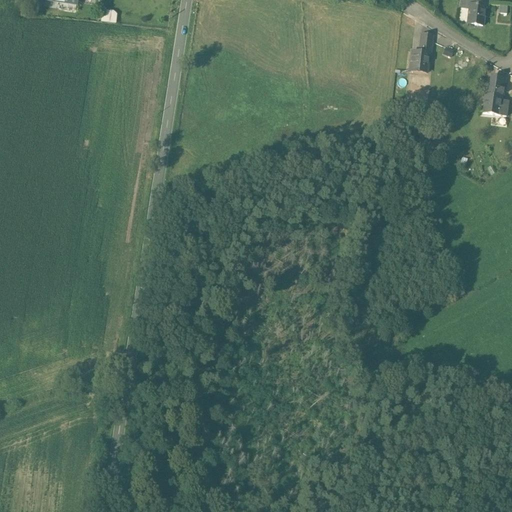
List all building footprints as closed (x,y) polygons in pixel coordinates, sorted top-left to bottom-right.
[(475,0),(475,7),(484,9),(486,9),(487,0),(475,0)] [(467,25),(482,27),(484,9),(475,7),(469,7),(467,25)] [(102,10),(100,21),(115,23),(117,12),(102,10)] [(421,35),(419,54),(428,55),(430,56),(432,37),(421,35)] [(445,49),(443,55),(451,57),(453,51),(445,49)] [(411,72),(426,74),(428,55),(419,54),(413,53),(411,72)] [(485,96),(482,114),(506,117),(508,103),(500,102),(500,98),(502,99),(505,79),(494,78),(492,89),(491,96),(485,96)]
